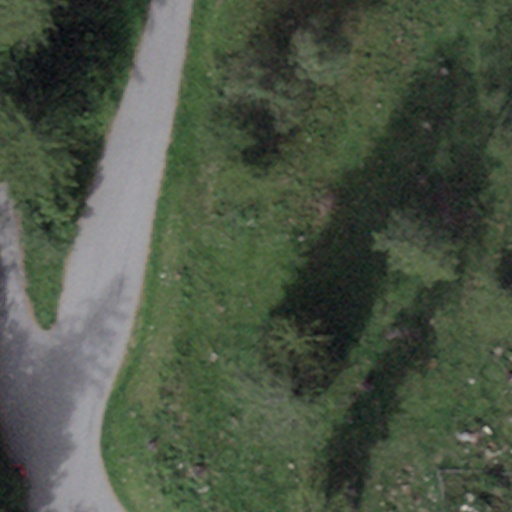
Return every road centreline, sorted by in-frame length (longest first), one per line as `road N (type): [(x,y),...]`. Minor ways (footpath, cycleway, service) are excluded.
road 1 (residential): [(98,391),(185,0)]
road 2 (residential): [(0,281),(1,292),(98,391)]
road 3 (residential): [(98,391),(92,511)]
